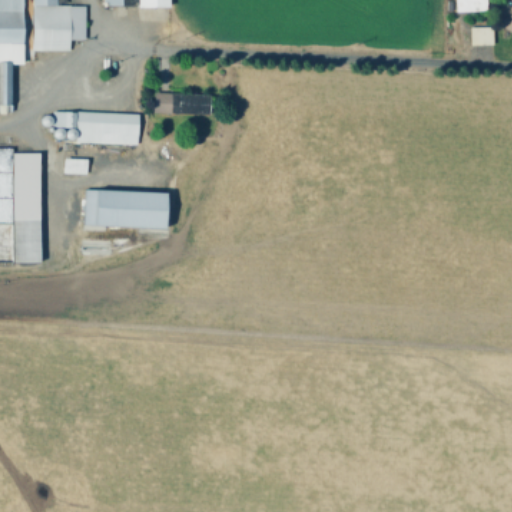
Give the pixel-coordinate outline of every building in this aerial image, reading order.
[(0,0),(23,0),(23,59),(0,59),(0,0)] [(66,0),(66,3),(56,2),(56,5),(70,5),(70,18),(75,18),(74,7),(83,7),(83,18),(84,18),(84,39),(70,39),(70,50),(32,50),(32,0),(66,0)] [(482,0),(483,11),(455,12),(454,0),(482,0)] [(490,43),(489,25),(467,26),(467,43),(490,43)] [(0,63),(12,63),(12,104),(0,104),(0,63)] [(210,94),(209,114),(170,112),(170,109),(167,109),(168,96),(171,96),(171,92),(210,94)] [(138,113),(137,143),(75,141),(76,127),(52,126),(53,110),(138,113)] [(47,129),(45,129),(43,128),(41,127),(40,125),(40,123),(40,120),(42,118),(44,117),(47,117),(49,118),(51,120),(52,122),(52,124),(51,127),(49,128),(47,129)] [(60,141),(57,141),(55,140),(54,139),(53,137),(53,135),(53,132),(55,130),(57,129),(60,129),(62,130),(64,132),(65,134),(64,136),(64,139),(62,140),(60,141)] [(71,140),(69,140),(68,140),(67,139),(66,137),(66,136),(66,134),(67,132),(69,131),(71,131),(73,132),(74,133),(75,135),(75,137),(74,138),(73,140),(71,140)] [(38,152),(39,261),(13,261),(12,152),(38,152)] [(86,158),(86,173),(63,172),(64,157),(86,158)] [(165,192),(164,228),(83,224),(85,188),(165,192)]
